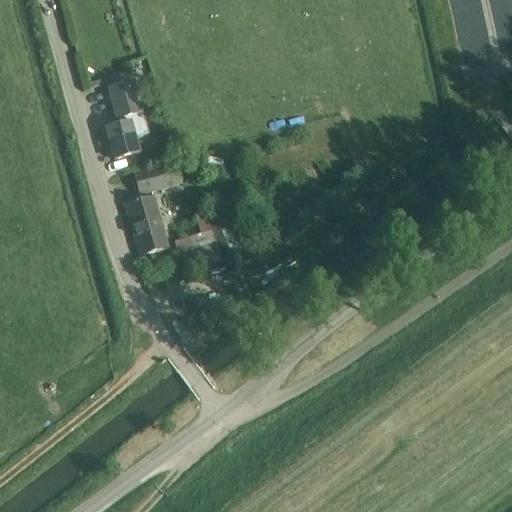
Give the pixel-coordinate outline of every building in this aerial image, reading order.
[(135,83),(127,85),(108,90),(118,127),(106,130),(114,161),(127,157),(139,154),(135,139),(150,134),(135,83)] [(133,175),(140,197),(183,184),(176,162),(133,175)] [(337,169),(328,175),(334,185),(343,180),(337,169)] [(154,198),(125,206),(140,257),(169,249),(154,198)] [(188,238),(198,269),(230,259),(217,213),(208,215),(212,231),(188,238)] [(259,235),(245,239),(249,254),(264,250),(259,235)]
